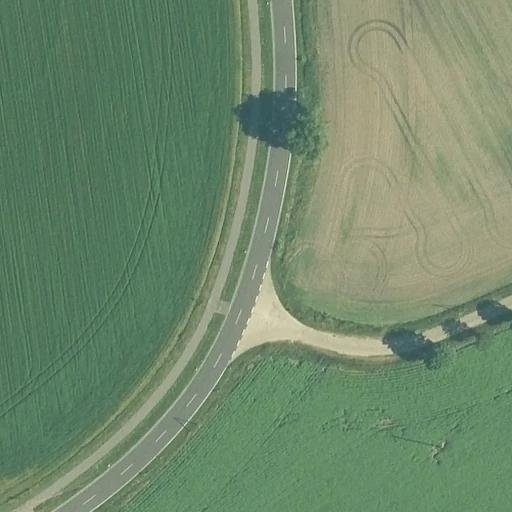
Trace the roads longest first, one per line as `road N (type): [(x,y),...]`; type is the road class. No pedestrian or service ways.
road 1 (tertiary): [(277,0),(283,80),(272,203),(236,318)]
road 2 (unclassified): [(236,318),(363,350),(429,338),(511,301)]
road 3 (tertiary): [(236,318),(205,379),(161,434),(72,511)]
